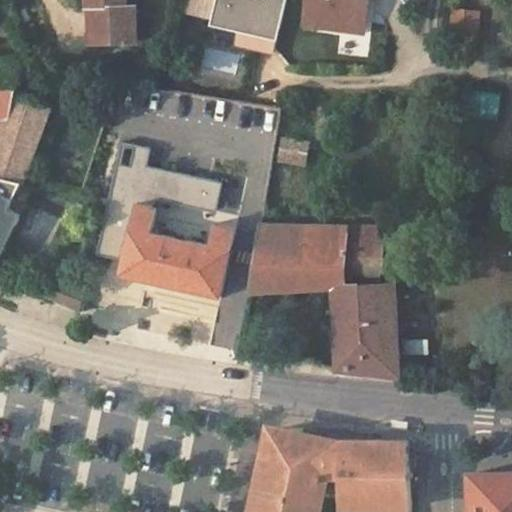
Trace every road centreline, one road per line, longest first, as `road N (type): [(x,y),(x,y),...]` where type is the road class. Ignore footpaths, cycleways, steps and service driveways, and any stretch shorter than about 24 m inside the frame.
road 1 (tertiary): [(441,406),(267,387),(60,349),(0,330)]
road 2 (unknown): [(394,39),(511,63)]
